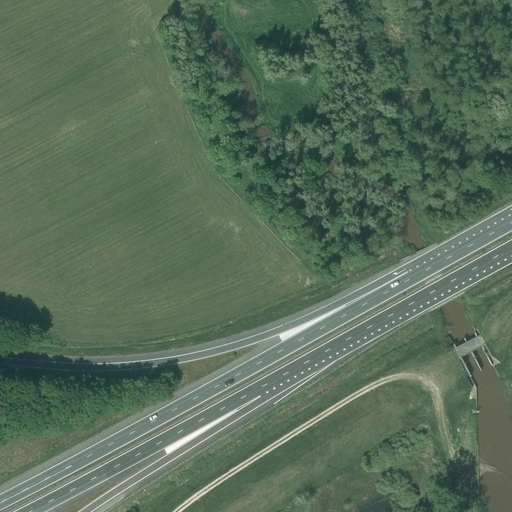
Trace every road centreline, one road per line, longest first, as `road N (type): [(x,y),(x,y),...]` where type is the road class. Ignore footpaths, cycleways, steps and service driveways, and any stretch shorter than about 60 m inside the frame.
road 1 (motorway): [(419,273),(0,501)]
road 2 (motorway): [(419,273),(235,346),(173,361),(74,368),(0,360)]
road 3 (track): [(448,454),(431,380),(405,374),(362,390),(180,511)]
road 4 (motorway): [(31,511),(292,369)]
road 5 (motorway): [(86,511),(251,406),(292,369)]
road 6 (motorway): [(292,369),(511,248)]
